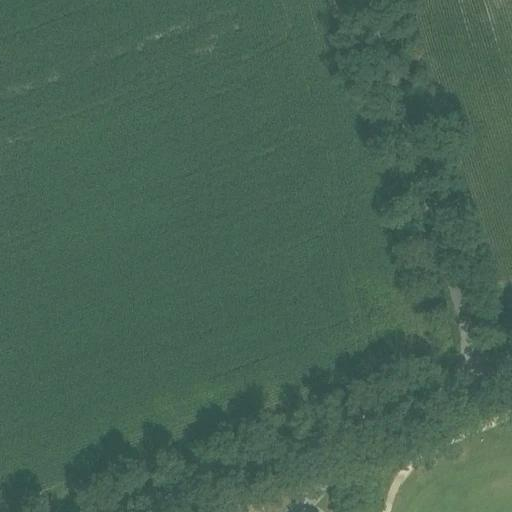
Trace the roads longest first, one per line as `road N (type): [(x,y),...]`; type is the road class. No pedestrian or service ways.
road 1 (unclassified): [(479,372),(371,0)]
road 2 (unclassified): [(134,511),(479,372)]
